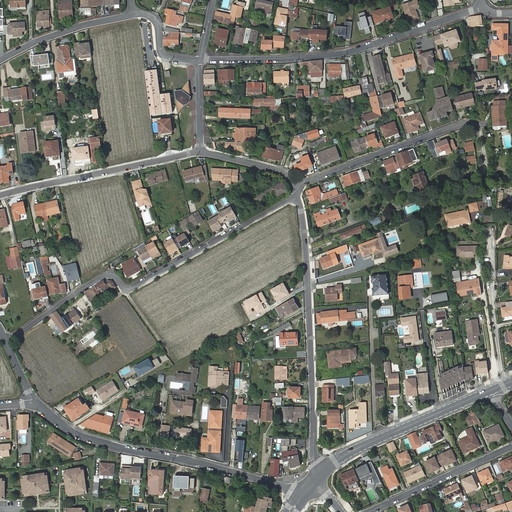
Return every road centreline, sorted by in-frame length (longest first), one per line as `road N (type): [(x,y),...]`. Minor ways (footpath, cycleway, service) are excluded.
road 1 (residential): [(6,341),(101,277),(130,288),(298,197)]
road 2 (unclassified): [(34,403),(71,432),(124,449),(312,486)]
road 3 (unclassified): [(312,486),(308,266),(298,197)]
road 4 (unclassified): [(481,7),(341,53),(199,60)]
road 5 (unclassified): [(0,196),(200,152)]
road 6 (secondary): [(312,486),(353,450),(489,391)]
road 7 (residential): [(296,186),(465,123),(485,125)]
road 8 (residential): [(368,511),(511,445)]
road 9 (unclassified): [(507,383),(489,234)]
road 10 (unclassified): [(0,61),(82,25),(132,14)]
